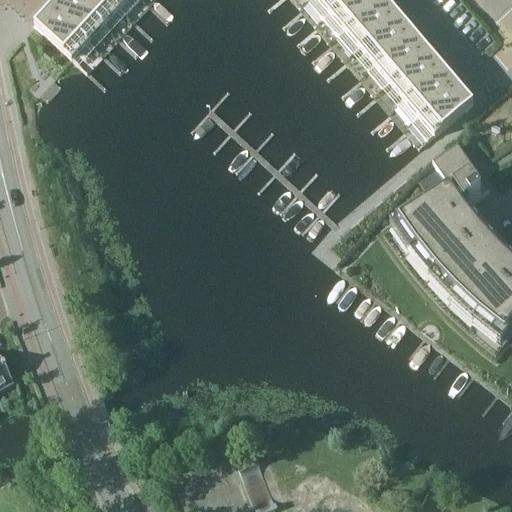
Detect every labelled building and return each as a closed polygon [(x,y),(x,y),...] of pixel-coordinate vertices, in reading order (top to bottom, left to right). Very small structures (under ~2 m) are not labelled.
[(70,0),(61,0),(51,12),(88,47),(103,30),(70,0)] [(103,0),(70,0),(103,30),(119,14),(103,0)] [(103,0),(119,14),(131,0),(103,0)] [(317,0),(316,1),(331,19),(352,0),(317,0)] [(381,0),(352,0),(331,19),(345,36),(384,3),(381,0)] [(384,3),(345,36),(360,53),(399,20),(392,13),(384,3)] [(51,12),(34,30),(71,64),(88,47),(51,12)] [(399,20),(360,53),(375,71),(413,38),(399,20)] [(413,38),(375,71),(389,88),(428,55),(420,45),(413,38)] [(428,55),(389,88),(404,105),(443,72),(428,55)] [(443,72),(404,105),(419,123),(458,90),(443,72)] [(458,90),(419,123),(434,141),(473,108),(458,90)] [(420,216),(384,240),(403,267),(423,292),(445,316),(469,339),(494,359),(505,345),(511,335),(511,265),(504,258),(486,239),(465,212),(489,196),(458,151),(432,168),(452,197),(421,217),(420,216)] [(0,393),(13,387),(0,361),(0,393)]
